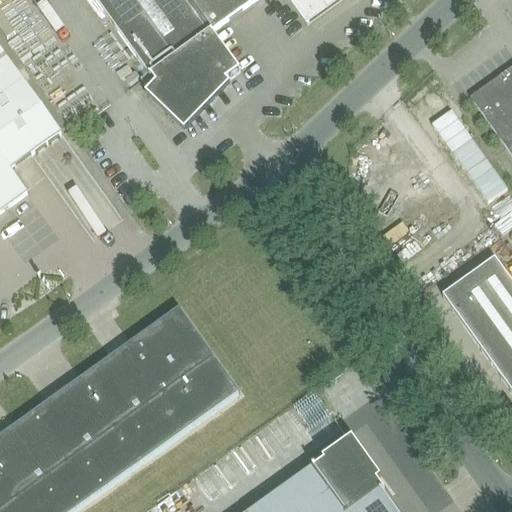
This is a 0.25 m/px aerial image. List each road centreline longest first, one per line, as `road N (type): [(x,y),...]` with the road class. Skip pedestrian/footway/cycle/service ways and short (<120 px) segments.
road 1 (unclassified): [(511,510),(270,172)]
road 2 (unclassified): [(0,366),(270,172)]
road 3 (unclassified): [(270,172),(457,0)]
road 4 (unknown): [(412,372),(222,511)]
